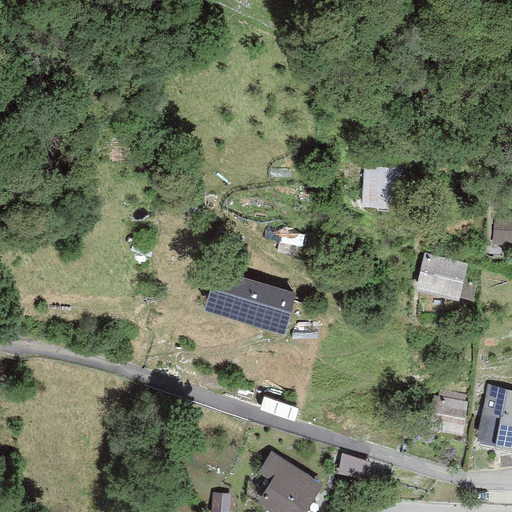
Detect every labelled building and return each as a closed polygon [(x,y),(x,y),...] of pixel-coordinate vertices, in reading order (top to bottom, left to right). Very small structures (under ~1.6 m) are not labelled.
[(415,162),(387,160),(387,165),(363,163),(361,201),(404,204),(405,185),(413,186),(415,162)] [(511,214),(504,214),(504,218),(492,218),(492,242),(511,242),(511,214)] [(423,250),(415,284),(472,298),(476,280),(463,276),(467,261),(423,250)] [(293,286),(213,262),(203,297),(282,321),(293,286)] [(511,387),(487,383),(477,434),(481,435),(480,441),(511,447),(511,387)] [(468,400),(433,394),(428,424),(463,430),(468,400)] [(270,448),(258,467),(268,474),(256,495),(284,511),(299,511),(320,479),(270,448)] [(229,511),(230,492),(212,491),(210,511),(229,511)]
